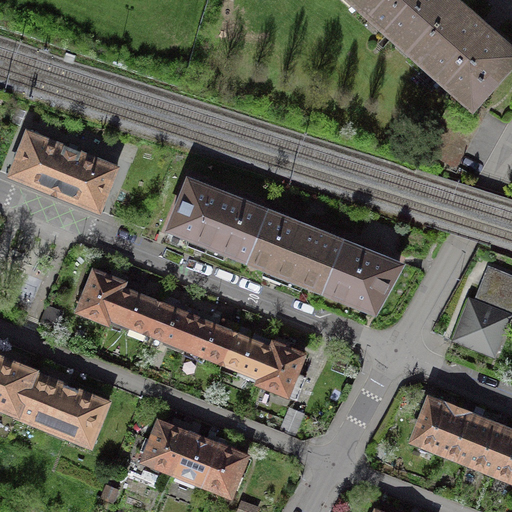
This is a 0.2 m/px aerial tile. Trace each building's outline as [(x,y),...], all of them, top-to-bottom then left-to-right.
[(344,0),(412,59),(462,2),(459,0),(344,0)] [(462,2),(412,59),(476,115),(511,73),(511,45),(493,29),(462,2)] [(27,131),(9,176),(56,195),(99,212),(117,167),(27,131)] [(228,196),(189,180),(170,228),(246,259),(265,212),(228,196)] [(303,227),(265,212),(246,259),(322,289),(341,242),(303,227)] [(435,234),(404,225),(397,246),(424,255),(435,234)] [(398,265),(341,242),(322,289),(374,310),(386,288),(398,265)] [(110,276),(94,270),(85,290),(82,288),(76,302),(80,303),(77,311),(107,323),(109,317),(124,282),(126,276),(112,270),(111,273),(110,276)] [(511,282),(485,272),(482,280),(474,300),(469,298),(452,340),(494,357),(495,355),(494,355),(510,317),(511,317),(511,282)] [(143,290),(124,282),(109,317),(147,332),(159,302),(141,295),(142,293),(143,290)] [(176,309),(159,302),(147,332),(184,348),(199,312),(178,304),(177,307),(176,309)] [(219,320),(199,312),(184,348),(222,363),(234,332),(217,326),(218,323),(219,320)] [(253,340),(234,332),(222,363),(260,378),(272,348),(253,340)] [(277,335),(272,348),(260,378),(257,383),(296,399),(305,377),(296,374),(304,354),(288,348),(290,344),(291,341),(277,335)] [(0,407),(17,415),(34,372),(35,370),(0,355),(0,407)] [(71,387),(34,372),(17,415),(16,416),(91,446),(108,402),(71,387)] [(442,405),(430,399),(413,440),(439,450),(455,410),(442,405)] [(304,414),(289,408),(280,431),(295,437),(304,414)] [(468,415),(455,410),(439,450),(465,460),(481,420),(468,415)] [(173,425),(158,419),(141,460),(172,473),(188,431),(173,425)] [(494,425),(481,420),(465,460),(491,471),(507,430),(494,425)] [(511,432),(507,430),(491,471),(511,479),(511,432)] [(203,437),(188,431),(172,473),(200,484),(217,443),(203,437)] [(232,449),(217,443),(200,484),(230,496),(247,455),(232,449)]
